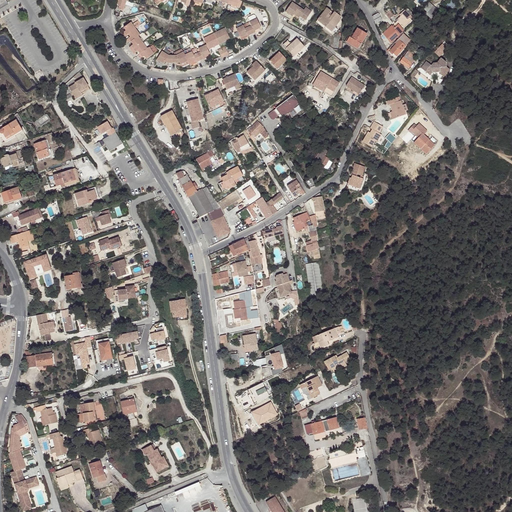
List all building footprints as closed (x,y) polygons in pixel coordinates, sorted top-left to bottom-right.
[(127,0),(118,0),(117,4),(119,7),(118,9),(123,11),(127,1),(127,0)] [(239,8),(241,1),(237,0),(228,0),(227,4),(230,5),(230,7),(235,9),(236,7),(239,8)] [(300,16),(305,20),(311,12),(305,8),(303,10),(292,2),(285,12),(292,17),(293,15),(295,12),(297,13),(295,16),(299,18),(300,16)] [(327,9),(317,22),(323,27),(331,33),(340,22),(340,17),(334,13),(333,14),(327,9)] [(399,15),(400,17),(401,16),(403,19),(407,16),(412,21),(414,19),(406,9),(399,15)] [(372,16),(376,23),(382,19),(379,13),(372,16)] [(400,17),(407,25),(412,21),(407,16),(403,19),(401,16),(400,17)] [(400,17),(395,21),(396,23),(383,33),(391,42),(397,38),(398,39),(404,32),(403,31),(404,31),(402,29),(407,25),(400,17)] [(247,28),(250,35),(253,34),(252,32),(258,29),(259,29),(255,20),(248,24),(250,26),(247,28)] [(128,34),(135,28),(131,22),(123,27),(125,30),(122,33),(124,36),(128,34)] [(317,22),(312,28),(319,33),(323,27),(317,22)] [(246,37),(250,35),(247,28),(243,30),(241,27),(235,30),(239,38),(245,35),(246,37)] [(130,41),(138,35),(140,34),(135,28),(128,34),(130,37),(126,40),(128,43),(130,41)] [(213,33),(219,44),(229,39),(224,28),(213,33)] [(352,39),(350,38),(347,43),(358,50),(367,35),(357,29),(352,39)] [(208,49),(219,44),(213,33),(203,38),(206,45),(208,49)] [(129,47),(131,50),(143,42),(138,35),(130,41),(133,44),(129,47)] [(294,57),(305,47),(298,40),(292,45),(287,49),(294,57)] [(288,41),(283,45),(287,49),(292,45),(288,41)] [(390,50),(393,53),(396,56),(405,46),(403,45),(399,41),(390,50)] [(415,41),(412,44),(419,51),(422,47),(415,41)] [(143,42),(131,50),(133,53),(137,51),(139,54),(147,48),(143,42)] [(347,43),(346,42),(345,44),(359,52),(360,51),(358,50),(347,43)] [(446,47),(442,44),(435,52),(440,56),(443,52),(442,51),(446,47)] [(199,52),(196,53),(200,61),(203,59),(202,58),(207,55),(209,54),(207,50),(205,45),(197,49),(199,52)] [(149,47),(147,48),(139,54),(137,55),(140,59),(144,56),(146,59),(154,53),(149,47)] [(166,63),(171,64),(172,55),(168,55),(161,51),(156,59),(163,63),(164,62),(166,63)] [(172,55),(171,64),(177,64),(179,63),(180,65),(187,62),(184,55),(183,52),(176,56),(172,55)] [(200,61),(196,53),(192,55),(191,52),(184,55),(187,62),(188,64),(195,61),(196,63),(200,61)] [(276,71),(286,61),(279,53),(269,63),(276,71)] [(405,59),(403,58),(400,62),(409,67),(413,60),(412,60),(413,58),(411,56),(410,58),(406,56),(405,59)] [(446,62),(441,58),(438,63),(433,63),(431,65),(426,62),(421,68),(429,75),(432,72),(440,72),(440,74),(443,76),(449,69),(447,67),(446,62)] [(254,80),(264,71),(257,62),(246,72),(254,80)] [(339,85),(331,80),(330,83),(323,78),(324,76),(320,74),(313,86),(324,92),(326,89),(334,94),(339,85)] [(227,91),(240,85),(236,75),(223,81),(227,91)] [(84,89),(88,87),(83,79),(75,83),(75,84),(69,88),(74,98),(81,94),(80,91),(84,89)] [(359,97),(365,88),(352,79),(346,89),(359,97)] [(331,99),(334,94),(326,89),(324,92),(313,86),(312,87),(331,99)] [(204,96),(208,106),(222,100),(218,89),(210,93),(210,94),(204,96)] [(271,120),(273,120),(280,114),(281,116),(282,115),(284,115),(287,113),(289,113),(292,110),(293,109),(296,106),(296,104),(297,103),(292,96),(268,115),(271,120)] [(396,98),(385,102),(387,106),(389,105),(392,112),(395,119),(405,115),(404,112),(407,111),(404,104),(401,106),(399,101),(398,102),(396,98)] [(198,99),(186,102),(187,106),(191,121),(192,122),(203,119),(198,99)] [(176,136),(183,132),(183,131),(171,113),(160,120),(173,138),(176,136)] [(17,132),(18,134),(26,129),(20,119),(4,128),(5,129),(4,130),(4,131),(4,132),(5,133),(6,133),(7,133),(10,137),(17,132)] [(107,122),(97,128),(102,135),(106,132),(109,136),(113,134),(110,130),(111,129),(107,122)] [(259,134),(261,136),(265,132),(261,126),(259,124),(257,122),(248,131),(251,135),(252,134),(256,138),(259,134)] [(430,152),(437,142),(425,133),(428,129),(419,123),(416,126),(412,131),(421,137),(417,142),(430,152)] [(115,133),(113,134),(109,136),(103,140),(109,152),(123,144),(115,133)] [(240,152),(249,148),(244,136),(237,139),(238,140),(232,142),(235,150),(236,150),(237,153),(240,152)] [(51,156),(45,141),(35,145),(38,153),(40,160),(51,156)] [(47,141),(45,141),(51,156),(40,160),(38,153),(36,154),(39,162),(54,157),(52,149),(50,150),(47,141)] [(313,163),(323,169),(329,160),(324,156),(327,151),(322,148),(313,163)] [(66,162),(73,160),(70,150),(63,153),(66,162)] [(9,155),(10,157),(19,154),(20,159),(24,158),(21,151),(9,155)] [(201,170),(213,163),(210,158),(213,156),(210,151),(196,159),(201,170)] [(5,171),(13,168),(25,164),(24,158),(20,159),(19,154),(10,157),(9,155),(4,156),(5,158),(1,159),(5,168),(5,171)] [(74,163),(62,167),(63,169),(64,172),(52,176),(56,187),(64,184),(79,179),(74,163)] [(214,165),(213,163),(201,170),(202,172),(214,165)] [(349,178),(346,188),(360,194),(367,178),(364,177),(363,179),(361,178),(357,177),(358,175),(361,176),(364,167),(355,164),(353,168),(354,169),(352,172),(355,173),(354,176),(352,175),(351,178),(349,178)] [(226,187),(234,183),(233,181),(243,176),(238,167),(226,173),(228,175),(221,178),(223,182),(219,184),(222,191),(227,189),(226,187)] [(188,197),(200,217),(207,213),(210,212),(219,207),(217,203),(211,207),(201,189),(196,192),(195,189),(197,188),(194,183),(192,185),(190,182),(187,176),(185,172),(184,172),(184,171),(182,170),(176,174),(182,187),(188,197)] [(262,198),(251,179),(237,189),(223,198),(219,201),(224,209),(242,197),(248,207),(257,201),(262,198)] [(297,195),(299,198),(303,195),(294,182),(283,189),(290,199),(297,195)] [(14,201),(15,202),(24,199),(20,188),(3,194),(6,203),(14,201)] [(95,196),(92,188),(72,195),(76,208),(87,204),(87,202),(88,202),(94,200),(92,197),(95,196)] [(267,205),(273,215),(277,212),(273,206),(281,198),(278,194),(271,200),(272,201),(267,205)] [(316,212),(324,211),(322,196),(314,198),(316,212)] [(268,218),(273,215),(267,205),(262,198),(257,201),(258,202),(256,203),(263,214),(265,217),(267,216),(268,218)] [(263,214),(256,203),(252,206),(258,217),(263,214)] [(221,206),(219,207),(210,212),(222,235),(227,232),(227,229),(223,210),(221,206)] [(256,219),(258,217),(252,206),(249,208),(256,219)] [(36,209),(27,212),(31,222),(40,218),(36,209)] [(102,226),(111,223),(109,218),(108,214),(110,213),(109,209),(102,212),(103,215),(99,217),(100,220),(102,226)] [(15,217),(13,212),(7,215),(9,220),(15,218),(19,227),(31,222),(27,212),(15,217)] [(222,235),(210,212),(207,213),(219,236),(222,235)] [(312,220),(311,219),(308,212),(293,218),(295,221),(299,232),(304,230),(303,229),(307,227),(305,223),(312,220)] [(0,231),(8,228),(6,222),(0,224),(0,231)] [(317,231),(316,227),(315,227),(314,225),(307,227),(307,229),(309,233),(312,243),(309,244),(310,245),(306,246),(308,251),(319,248),(317,240),(318,240),(317,231)] [(274,229),(264,232),(266,239),(284,234),(282,227),(278,228),(278,229),(274,230),(274,229)] [(25,232),(16,235),(17,240),(18,239),(19,242),(20,248),(21,248),(26,246),(26,247),(28,246),(28,245),(29,245),(28,242),(25,232)] [(17,240),(16,235),(10,236),(12,244),(19,242),(18,239),(17,240)] [(108,238),(99,241),(102,250),(109,248),(111,247),(112,249),(122,246),(119,237),(109,240),(108,238)] [(249,243),(248,237),(230,246),(235,256),(248,250),(246,244),(249,243)] [(251,258),(253,273),(263,270),(262,255),(260,255),(255,241),(249,243),(251,253),(250,254),(251,258)] [(47,270),(54,268),(50,253),(27,260),(32,277),(39,275),(36,265),(45,262),(47,270)] [(218,266),(223,264),(220,258),(210,263),(211,267),(218,266)] [(124,259),(112,263),(117,277),(126,274),(124,267),(127,266),(124,259)] [(236,265),(230,267),(232,274),(238,273),(239,278),(249,276),(245,262),(236,265)] [(311,295),(323,293),(318,262),(306,264),(311,295)] [(228,272),(213,275),(214,287),(220,286),(225,285),(225,284),(225,279),(229,278),(228,272)] [(82,273),(75,275),(66,277),(69,289),(85,285),(82,273)] [(285,292),(286,295),(289,294),(290,292),(290,289),(291,289),(289,282),(287,274),(283,275),(282,273),(276,275),(275,277),(276,281),(275,281),(279,294),(285,292)] [(254,276),(245,278),(246,286),(255,284),(254,276)] [(269,279),(261,280),(262,289),(271,288),(269,279)] [(126,289),(114,291),(115,294),(113,294),(114,300),(127,298),(136,297),(134,286),(125,286),(126,289)] [(243,318),(243,321),(252,320),(250,307),(246,308),(245,301),(233,302),(236,319),(240,319),(243,318)] [(177,322),(186,321),(184,305),(169,307),(170,319),(171,318),(172,324),(177,324),(177,322)] [(45,315),(35,317),(41,343),(50,342),(49,335),(49,334),(48,330),(50,329),(49,324),(47,324),(45,315)] [(66,323),(64,324),(66,333),(74,332),(70,317),(65,318),(66,323)] [(336,336),(340,333),(338,327),(316,337),(321,349),(329,346),(327,342),(337,338),(336,336)] [(162,328),(153,331),(154,334),(148,336),(151,345),(156,343),(156,342),(165,340),(162,328)] [(135,332),(113,337),(114,344),(119,343),(119,344),(133,341),(133,339),(137,338),(135,332)] [(252,350),(258,349),(256,334),(243,336),(246,350),(252,349),(252,350)] [(84,343),(74,345),(76,356),(79,355),(81,365),(89,363),(86,348),(90,347),(88,337),(83,338),(84,343)] [(102,361),(113,358),(109,342),(98,344),(102,361)] [(279,346),(274,348),(275,352),(271,354),(275,368),(271,369),(273,375),(282,370),(281,366),(283,366),(280,353),(283,352),(281,345),(279,346)] [(163,346),(155,348),(156,352),(156,353),(153,354),(155,360),(160,358),(161,362),(167,360),(163,346)] [(341,363),(342,366),(342,368),(349,365),(347,360),(353,358),(350,351),(338,356),(337,354),(326,359),(328,364),(331,362),(333,367),(341,363)] [(53,363),(52,354),(27,357),(28,368),(46,366),(46,364),(53,363)] [(48,365),(54,365),(55,365),(54,354),(52,354),(53,363),(46,364),(46,366),(48,365)] [(125,354),(117,356),(118,360),(123,359),(125,370),(135,368),(132,357),(126,358),(125,354)] [(313,397),(321,393),(318,387),(323,385),(319,375),(301,383),(303,388),(309,385),(312,392),(311,393),(313,397)] [(262,382),(247,390),(254,404),(269,395),(262,382)] [(135,409),(138,408),(136,399),(123,402),(125,411),(126,415),(130,414),(133,427),(140,425),(138,418),(137,418),(135,409)] [(85,422),(95,420),(94,412),(96,411),(95,401),(85,402),(86,413),(84,413),(85,422)] [(271,402),(250,414),(256,426),(277,415),(271,402)] [(46,410),(44,405),(36,408),(37,412),(40,412),(42,418),(40,419),(42,427),(46,426),(57,423),(55,414),(53,415),(51,408),(46,410)] [(13,423),(14,425),(24,422),(25,424),(27,423),(22,415),(14,414),(18,421),(13,423)] [(325,431),(340,427),(337,416),(307,424),(310,433),(314,432),(314,434),(315,434),(316,439),(327,436),(325,431)] [(359,429),(368,428),(366,418),(358,419),(359,429)] [(9,447),(20,448),(20,443),(18,443),(19,435),(23,433),(22,429),(27,427),(25,424),(24,422),(14,425),(12,426),(9,447)] [(29,433),(27,427),(22,429),(23,433),(19,435),(18,443),(20,443),(20,448),(21,448),(22,442),(20,442),(21,436),(29,433)] [(91,447),(102,443),(97,430),(92,432),(91,429),(82,432),(83,436),(86,435),(91,447)] [(57,457),(67,454),(62,437),(60,438),(58,432),(48,435),(50,441),(52,440),(57,457)] [(151,444),(141,448),(144,454),(146,453),(154,469),(164,464),(163,463),(164,462),(161,456),(157,447),(154,449),(151,444)] [(26,466),(20,448),(9,447),(9,449),(10,452),(16,450),(17,451),(19,450),(23,466),(21,466),(22,467),(26,466)] [(8,453),(14,470),(21,468),(22,467),(21,466),(23,466),(19,450),(17,451),(16,450),(10,452),(8,453)] [(163,455),(161,456),(164,462),(163,463),(164,464),(154,469),(156,471),(168,465),(163,455)] [(97,483),(105,480),(103,474),(102,475),(99,465),(100,465),(99,461),(89,464),(93,477),(95,477),(97,483)] [(76,476),(78,481),(84,479),(81,470),(74,472),(73,466),(57,471),(58,477),(57,477),(60,487),(64,485),(63,482),(67,481),(67,479),(76,476)] [(11,471),(12,477),(22,473),(21,468),(14,470),(11,471)] [(21,505),(22,509),(31,507),(26,491),(29,487),(38,484),(36,475),(30,477),(32,484),(23,487),(27,499),(25,500),(26,504),(21,505)] [(68,484),(78,481),(76,476),(67,479),(67,481),(63,482),(64,485),(60,487),(61,489),(69,487),(68,484)] [(13,480),(21,505),(26,504),(25,500),(27,499),(23,487),(32,484),(30,477),(24,479),(18,481),(17,479),(13,480)] [(284,511),(275,497),(266,503),(271,511),(284,511)]
